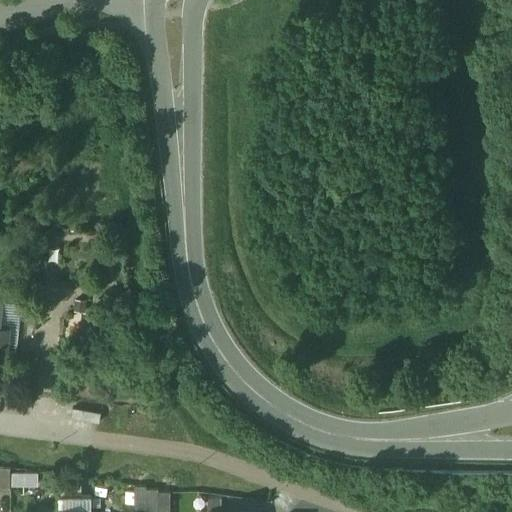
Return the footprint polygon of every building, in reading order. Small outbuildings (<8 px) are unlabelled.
[(4,301),(0,300),(0,352),(6,353),(9,326),(1,326),(4,301)] [(10,467),(0,467),(0,489),(10,490),(10,467)] [(146,485),(135,485),(134,508),(146,508),(146,488),(146,485)] [(158,488),(146,488),(146,508),(146,511),(158,511),(158,491),(158,488)] [(170,511),(170,491),(158,491),(158,511),(170,511)]
